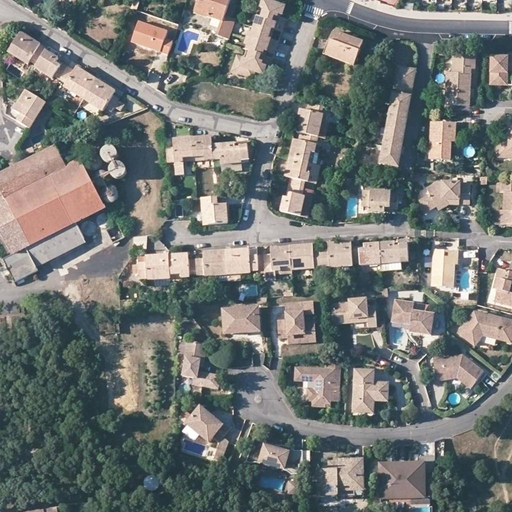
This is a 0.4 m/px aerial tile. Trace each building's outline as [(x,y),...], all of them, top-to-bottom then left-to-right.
[(199,0),(198,5),(210,9),(207,17),(222,22),(223,23),(226,17),(231,0),(199,0)] [(265,10),(262,19),(284,26),(286,20),(282,18),(278,17),(278,15),(282,16),(285,7),(278,5),(279,2),(272,0),(264,0),(261,9),(265,10)] [(414,3),(404,2),(402,9),(413,11),(414,3)] [(195,13),(207,17),(210,9),(198,5),(195,13)] [(236,20),(226,17),(223,23),(222,22),(217,36),(229,40),(231,34),(235,23),(236,20)] [(284,26),(262,19),(258,18),(257,23),(255,29),(270,34),(272,29),(274,30),(282,33),(284,26)] [(169,56),(173,44),(165,41),(168,34),(138,24),(132,44),(169,56)] [(253,34),(251,40),(277,49),(279,43),(271,40),(268,39),(270,34),(255,29),(253,34)] [(362,42),(336,31),(327,55),(354,65),(362,42)] [(22,33),(9,53),(16,57),(29,65),(31,61),(37,65),(46,51),(48,49),(22,33)] [(277,49),(251,40),(249,46),(247,51),(251,53),(262,56),(264,51),(266,52),(275,55),(277,49)] [(59,59),(46,51),(37,65),(36,68),(53,79),(54,76),(60,80),(68,67),(63,64),(61,66),(57,63),(59,59)] [(12,63),(16,57),(9,53),(6,59),(12,63)] [(262,56),(251,53),(248,61),(244,60),(239,75),(252,79),(254,73),(263,76),(266,67),(264,67),(261,66),(262,63),(264,64),(271,66),(273,60),(265,57),(262,56)] [(471,65),(476,65),(476,56),(453,55),(452,74),(447,74),(446,97),(455,97),(455,106),(470,107),(471,70),(471,65)] [(511,57),(492,57),(491,87),(508,87),(509,72),(511,72),(511,57)] [(233,73),(239,75),(244,60),(238,58),(233,73)] [(75,72),(68,67),(60,80),(67,84),(65,88),(84,100),(96,80),(78,68),(75,72)] [(416,71),(398,68),(381,165),(399,168),(416,71)] [(360,84),(367,86),(369,79),(363,77),(360,84)] [(116,92),(96,80),(84,100),(104,112),(106,108),(112,112),(115,107),(119,101),(120,100),(113,96),(116,92)] [(46,103),(26,91),(15,110),(22,115),(18,121),(30,129),(46,103)] [(125,105),(119,101),(115,107),(121,111),(125,105)] [(296,132),(302,133),(319,137),(324,114),(321,114),(323,107),(310,104),(309,111),(301,109),(296,132)] [(452,134),(455,134),(456,125),(431,123),(429,160),(450,162),(451,144),(452,134)] [(510,152),(511,152),(511,131),(510,131),(509,142),(498,142),(497,158),(509,159),(510,152)] [(315,152),(319,137),(302,133),(300,141),(294,140),(290,158),(309,163),(312,151),(315,152)] [(212,138),(193,139),(195,159),(206,158),(206,161),(222,160),(221,146),(213,146),(212,138)] [(184,160),(195,159),(193,139),(174,141),(175,150),(167,150),(168,165),(175,164),(184,163),(184,160)] [(236,144),(221,146),(222,160),(223,166),(224,165),(243,164),(250,163),(249,147),(240,147),(241,149),(236,149),(236,144)] [(0,187),(6,199),(0,202),(0,228),(14,255),(6,259),(12,270),(9,272),(15,284),(39,271),(37,268),(27,248),(76,223),(106,208),(82,161),(68,168),(56,146),(22,164),(19,158),(10,162),(10,164),(12,169),(9,171),(6,165),(0,167),(0,187)] [(108,148),(106,149),(105,151),(104,153),(103,154),(103,157),(104,159),(105,160),(107,162),(108,163),(110,163),(112,163),(114,162),(116,161),(117,159),(118,158),(118,155),(118,153),(117,152),(116,150),(114,149),(112,148),(110,148),(108,148)] [(130,154),(133,166),(145,163),(142,151),(130,154)] [(93,157),(91,158),(89,159),(88,161),(88,163),(88,165),(88,167),(90,169),(91,170),(93,171),(95,171),(97,171),(99,171),(101,169),(102,168),(103,166),(103,164),(103,162),(102,160),(100,158),(99,157),(97,157),(95,156),(93,157)] [(313,164),(309,163),(290,158),(286,177),(291,178),(289,186),(304,189),(305,181),(309,182),(311,174),(319,176),(321,165),(313,164)] [(185,177),(184,163),(175,164),(177,177),(185,177)] [(117,164),(115,165),(113,167),(112,168),(112,170),(112,172),(112,174),(113,176),(115,178),(117,178),(119,179),(121,179),(123,178),(124,177),(126,175),(126,173),(127,171),(126,169),(126,167),(124,166),(123,165),(121,164),(119,164),(117,164)] [(101,173),(99,174),(98,175),(97,177),(96,179),(96,181),(97,183),(98,185),(99,186),(101,187),(103,187),(105,187),(107,186),(109,185),(110,184),(111,182),(111,180),(111,178),(110,176),(109,174),(107,173),(105,172),(103,172),(101,173)] [(317,184),(319,176),(311,174),(309,182),(317,184)] [(459,201),(459,204),(469,205),(470,188),(459,187),(459,185),(439,184),(426,191),(429,198),(420,203),(426,213),(435,208),(443,204),(442,202),(448,199),(448,201),(459,201)] [(502,211),(501,225),(511,226),(511,185),(502,185),(501,194),(505,194),(504,211),(502,211)] [(302,196),(304,189),(289,186),(288,192),(291,193),(289,199),(285,197),(281,212),(301,216),(305,200),(306,197),(302,196)] [(109,189),(107,189),(106,191),(105,193),(104,195),(104,197),(105,199),(106,200),(107,202),(109,203),(111,203),(113,203),(115,202),(117,201),(118,199),(119,198),(119,196),(119,194),(118,192),(117,190),(115,189),(113,188),(111,188),(109,189)] [(171,191),(161,192),(162,207),(172,206),(171,202),(171,191)] [(362,207),(370,207),(371,192),(363,191),(362,207)] [(371,192),(370,207),(370,212),(386,212),(386,207),(390,207),(390,209),(398,209),(398,202),(403,202),(403,197),(399,197),(399,195),(391,195),(391,192),(371,192)] [(217,198),(202,200),(204,216),(207,215),(208,226),(228,224),(227,205),(218,206),(217,198)] [(459,206),(459,204),(459,201),(448,201),(448,199),(442,202),(443,204),(435,208),(437,212),(449,205),(459,206)] [(313,202),(305,200),(301,216),(309,218),(313,202)] [(493,225),(501,225),(502,211),(494,211),(493,225)] [(103,214),(101,214),(99,216),(98,218),(98,220),(98,222),(98,224),(100,225),(101,227),(103,228),(105,228),(107,228),(109,227),(111,226),(112,224),(113,223),(113,221),(113,219),(112,217),(110,215),(109,214),(107,213),(105,213),(103,214)] [(87,221),(85,222),(83,223),(82,225),(82,227),(82,229),(82,231),(83,233),(85,234),(87,235),(89,235),(91,235),(93,235),(94,233),(96,232),(96,230),(97,228),(96,226),(96,224),(94,222),(93,221),(91,221),(89,220),(87,221)] [(86,243),(76,223),(27,248),(37,268),(86,243)] [(112,243),(125,237),(119,223),(106,229),(112,243)] [(148,252),(147,237),(134,237),(134,253),(148,252)] [(330,251),(322,252),(323,267),(330,267),(330,268),(354,267),(354,263),(353,247),(352,243),(329,244),(330,251)] [(396,243),(381,244),(382,264),(403,263),(410,262),(409,244),(401,245),(401,247),(396,247),(396,243)] [(382,264),(381,244),(365,245),(366,249),(361,249),(361,247),(353,247),(354,263),(361,263),(361,266),(382,264)] [(315,268),(323,267),(322,252),(314,252),(314,245),(291,247),(292,270),(315,269),(315,268)] [(292,270),(291,247),(272,248),(272,255),(264,256),(266,271),(266,281),(276,280),(276,275),(292,274),(292,270)] [(250,250),(227,251),(229,275),(241,274),(251,274),(252,272),(259,272),(258,256),(251,257),(250,250)] [(458,252),(434,250),(432,287),(454,288),(455,259),(457,260),(458,252)] [(216,276),(229,275),(227,251),(204,253),(205,260),(197,261),(198,275),(205,275),(206,277),(216,276)] [(198,275),(197,261),(189,261),(189,254),(170,255),(171,275),(182,275),(182,278),(190,278),(190,276),(198,275)] [(171,279),(171,275),(170,255),(146,257),(146,265),(140,265),(133,266),(133,274),(140,274),(140,280),(148,279),(148,281),(155,280),(171,279)] [(3,260),(9,272),(12,270),(6,259),(3,260)] [(403,271),(403,263),(382,264),(382,272),(403,271)] [(511,283),(511,264),(510,264),(508,272),(498,270),(493,290),(498,291),(495,303),(511,307),(511,293),(510,293),(511,283)] [(242,281),(241,274),(229,275),(229,281),(229,282),(242,281)] [(463,307),(476,307),(476,297),(463,297),(463,307)] [(355,319),(356,324),(368,323),(368,328),(377,328),(375,306),(367,307),(367,299),(349,300),(349,304),(332,305),(333,317),(350,316),(350,320),(355,319)] [(411,323),(411,326),(410,333),(431,336),(434,314),(413,312),(414,304),(396,301),(393,320),(411,323)] [(289,337),(295,336),(304,336),(304,337),(316,337),(315,323),(308,323),(308,315),(314,315),(314,302),(297,304),(298,312),(291,313),(292,321),(286,321),(279,322),(280,339),(289,339),(289,337)] [(298,312),(297,304),(285,305),(286,313),(291,313),(298,312)] [(241,328),(242,334),(255,333),(253,308),(216,311),(218,329),(241,328)] [(491,320),(490,317),(476,313),(460,334),(475,346),(483,336),(510,343),(511,334),(511,322),(501,319),(500,323),(491,320)] [(333,326),(356,324),(355,319),(350,320),(350,316),(333,317),(333,326)] [(20,317),(6,318),(8,335),(21,333),(20,317)] [(0,318),(0,337),(8,335),(6,318),(0,318)] [(115,324),(113,324),(113,322),(101,323),(102,332),(106,332),(107,334),(116,333),(115,324)] [(218,336),(242,334),(241,328),(218,329),(218,336)] [(316,343),(316,337),(304,337),(304,340),(295,340),(295,336),(289,337),(289,339),(289,345),(316,343)] [(202,387),(204,373),(198,372),(199,368),(203,344),(187,341),(184,357),(186,358),(182,377),(194,379),(193,385),(202,387)] [(466,376),(476,384),(485,372),(463,355),(434,360),(436,381),(457,378),(466,376)] [(315,402),(315,408),(325,408),(325,405),(329,406),(329,402),(337,402),(339,380),(334,380),(335,371),(296,369),(295,382),(313,383),(313,390),(307,389),(306,402),(313,402),(315,402)] [(373,413),(374,401),(374,396),(378,394),(388,394),(389,384),(374,383),(374,371),(356,370),(353,412),(373,413)] [(211,375),(204,373),(202,387),(208,388),(211,375)] [(211,375),(208,388),(218,389),(220,376),(211,375)] [(472,389),(476,384),(466,376),(457,378),(472,389)] [(306,402),(307,389),(295,389),(300,402),(306,402)] [(229,429),(199,407),(185,425),(208,442),(213,436),(219,441),(229,429)] [(255,439),(246,462),(250,464),(255,463),(260,465),(261,464),(263,465),(266,468),(274,470),(279,471),(282,472),(282,473),(290,476),(300,475),(300,467),(304,466),(303,452),(296,453),(296,451),(289,451),(280,448),(279,450),(275,449),(272,446),(265,444),(265,443),(255,439)] [(398,464),(381,465),(382,499),(394,499),(394,498),(413,497),(413,498),(426,498),(426,473),(437,473),(436,457),(419,457),(419,464),(409,464),(409,468),(398,468),(398,464)] [(337,471),(329,471),(319,471),(319,497),(338,497),(338,491),(364,491),(363,460),(337,461),(337,463),(337,471)] [(329,463),(329,471),(337,471),(337,463),(329,463)] [(148,490),(160,487),(157,477),(146,480),(148,490)] [(301,483),(291,484),(292,496),(302,496),(301,483)] [(382,511),(390,511),(415,511),(415,510),(434,509),(434,507),(432,507),(432,498),(426,498),(413,498),(413,497),(394,498),(394,499),(382,499),(382,511)]
